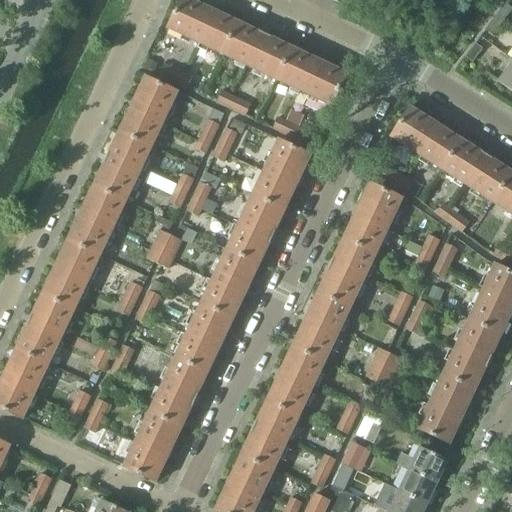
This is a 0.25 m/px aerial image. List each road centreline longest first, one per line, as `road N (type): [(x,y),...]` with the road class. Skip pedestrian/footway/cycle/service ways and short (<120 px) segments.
road 1 (residential): [(184,511),(391,55)]
road 2 (residential): [(0,330),(154,0)]
road 3 (residential): [(177,511),(0,429)]
road 4 (residential): [(511,132),(391,55)]
